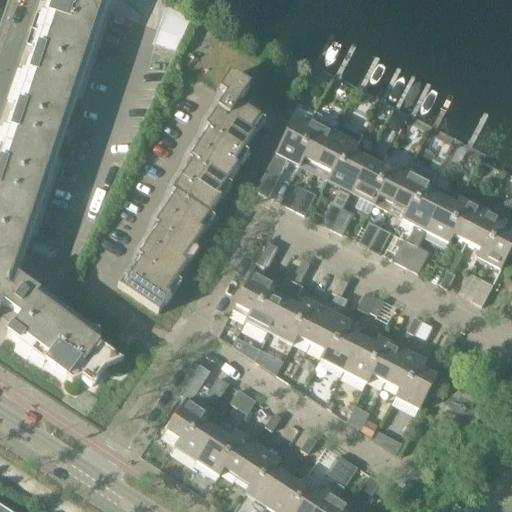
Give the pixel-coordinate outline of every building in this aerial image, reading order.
[(0,314),(15,325),(6,337),(71,385),(122,363),(36,299),(39,294),(17,278),(16,278),(17,276),(12,274),(17,260),(19,255),(21,248),(103,0),(52,0),(47,17),(43,16),(45,11),(44,11),(42,16),(36,14),(37,13),(35,13),(25,45),(26,45),(32,47),(30,52),(31,52),(33,47),(37,48),(28,74),(25,73),(26,68),(25,68),(23,73),(18,71),(18,70),(17,70),(6,102),(7,102),(13,104),(11,109),(13,109),(14,104),(18,105),(9,131),(6,130),(7,125),(6,125),(4,130),(0,128),(0,314)] [(117,288),(117,289),(157,316),(178,285),(180,287),(180,286),(175,282),(195,253),(197,254),(192,250),(212,221),(213,222),(214,221),(209,218),(229,188),(230,189),(231,188),(226,185),(246,156),(247,157),(248,156),(242,153),(262,124),(264,125),(264,124),(238,106),(249,90),(230,77),(218,95),(225,100),(205,130),(208,132),(188,162),(191,165),(171,195),(175,197),(154,227),(158,230),(138,259),(141,262),(121,291),(117,288)] [(289,114),(295,117),(300,106),(294,103),(289,114)] [(287,163),(298,169),(309,148),(300,144),(314,116),(313,115),(305,131),(291,124),(274,156),(275,156),(269,167),(255,194),(268,200),(283,171),(282,170),(287,163)] [(338,128),(314,116),(300,144),(309,148),(298,169),(312,176),(338,128)] [(326,183),(327,183),(337,162),(346,167),(361,139),(338,128),(312,176),(326,183)] [(344,208),(350,195),(371,155),(358,148),(362,140),(361,139),(346,167),(337,162),(327,183),(339,189),(320,227),(334,234),(338,227),(330,223),(334,216),(338,218),(342,211),(341,211),(343,207),(344,208)] [(375,182),(385,162),(371,155),(350,195),(373,207),(384,186),(375,182)] [(387,214),(391,207),(408,174),(385,162),(375,182),(384,186),(373,207),(387,214)] [(421,206),(431,185),(408,174),(391,207),(405,213),(401,221),(401,222),(412,201),(421,206)] [(422,239),(425,234),(442,201),(428,194),(432,186),(431,185),(421,206),(412,201),(401,222),(413,228),(411,233),(422,239)] [(293,187),(283,208),(297,215),(301,208),(293,204),(297,197),(301,199),(304,192),(293,187)] [(315,197),(304,192),(301,199),(297,197),(293,204),(301,208),(297,215),(304,219),(315,197)] [(464,202),(460,200),(449,220),(458,225),(447,245),(448,246),(452,238),(466,245),(484,209),(465,199),(464,202)] [(425,234),(447,245),(458,225),(449,220),(460,200),(459,200),(455,207),(442,201),(425,234)] [(475,260),(476,260),(487,239),(496,244),(506,224),(502,222),(504,220),(484,209),(466,245),(479,252),(475,260)] [(334,234),(342,238),(353,217),(342,211),(338,218),(334,216),(330,223),(338,227),(334,234)] [(510,227),(506,224),(496,244),(487,239),(476,260),(500,272),(511,248),(511,223),(511,224),(510,227)] [(357,246),(372,254),(375,246),(368,243),(371,235),(375,238),(379,230),(368,225),(357,246)] [(375,246),(372,254),(379,257),(390,236),(379,230),(375,238),(371,235),(368,243),(375,246)] [(382,259),(409,273),(413,266),(405,262),(409,255),(413,257),(416,250),(399,242),(393,255),(386,252),(382,259)] [(267,245),(256,266),(266,272),(277,250),(267,245)] [(409,273),(417,277),(428,256),(416,250),(413,257),(409,255),(405,262),(413,266),(409,273)] [(309,266),(301,263),(298,270),(305,273),(309,266)] [(298,278),(302,281),(305,273),(298,270),(290,284),(294,286),(298,278)] [(446,274),(443,281),(450,285),(454,278),(446,274)] [(244,323),(245,323),(256,303),(264,307),(275,287),(251,275),(232,312),(246,319),(244,323)] [(447,292),(450,285),(443,281),(439,288),(447,292)] [(335,298),(326,314),(310,346),(323,353),(319,361),(320,362),(331,341),(339,346),(350,325),(338,319),(346,302),(352,305),(359,292),(339,282),(335,289),(343,293),(339,300),(335,298)] [(470,304),(481,309),(492,288),(481,283),(470,304)] [(289,294),(275,287),(264,307),(256,303),(245,323),(268,335),(285,302),(289,294)] [(331,296),(335,298),(339,300),(343,293),(335,289),(331,296)] [(376,319),(380,312),(372,308),(376,301),(364,295),(356,311),(367,316),(368,315),(376,319)] [(298,309),(285,302),(268,335),(291,347),(302,327),(293,322),(303,302),(302,301),(298,309)] [(383,305),(376,301),(372,308),(380,312),(383,305)] [(326,314),(303,302),(293,322),(302,327),(291,347),(292,347),(297,339),(310,346),(326,314)] [(421,324),(413,320),(409,327),(417,331),(421,324)] [(320,362),(343,373),(360,341),(346,334),(350,326),(350,325),(339,346),(331,341),(320,362)] [(417,331),(409,327),(406,334),(414,338),(417,331)] [(115,339),(128,348),(136,337),(123,328),(115,339)] [(448,356),(455,341),(447,337),(440,352),(448,356)] [(373,348),(360,341),(343,373),(366,385),(377,365),(368,360),(378,340),(377,340),(373,348)] [(401,352),(378,340),(368,360),(377,365),(366,385),(367,386),(371,378),(385,385),(401,352)] [(251,350),(246,359),(253,364),(259,354),(251,350)] [(424,364),(401,352),(385,385),(398,391),(394,400),(395,400),(405,380),(414,384),(424,364)] [(405,380),(395,400),(419,412),(435,380),(421,372),(425,364),(424,364),(414,384),(405,380)] [(199,368),(179,398),(185,402),(190,405),(209,375),(199,368)] [(234,399),(241,404),(245,397),(238,393),(234,399)] [(236,411),(241,404),(234,399),(229,406),(236,411)] [(195,436),(208,417),(190,405),(185,402),(165,433),(179,442),(174,449),(174,450),(187,431),(195,436)] [(269,422),(276,427),(280,420),(273,416),(269,422)] [(174,450),(196,464),(216,433),(204,425),(209,417),(208,417),(195,436),(187,431),(174,450)] [(354,418),(349,427),(358,432),(363,424),(354,418)] [(271,434),(276,427),(269,422),(264,429),(271,434)] [(366,423),(360,433),(370,439),(377,429),(366,423)] [(196,464),(218,478),(230,459),(222,453),(235,434),(234,434),(229,441),(216,433),(196,464)] [(256,449),(235,434),(222,453),(230,459),(218,478),(219,479),(224,471),(236,479),(256,449)] [(378,434),(373,443),(382,448),(387,439),(378,434)] [(304,445),(311,450),(315,444),(308,439),(304,445)] [(307,457),(311,450),(304,445),(299,452),(307,457)] [(278,463),(256,449),(236,479),(249,488),(244,495),(245,496),(257,477),(265,482),(278,463)] [(324,478),(334,484),(347,464),(337,458),(324,478)] [(279,463),(278,463),(265,482),(257,477),(245,496),(266,510),(287,479),(274,471),(279,463)] [(343,490),(357,471),(347,464),(334,484),(343,490)] [(299,487),(287,479),(266,510),(269,511),(296,511),(301,505),(292,500),(305,480),(304,480),(299,487)] [(379,485),(369,479),(356,499),(366,505),(379,485)] [(315,511),(326,495),(305,480),(292,500),(301,505),(296,511),(315,511)] [(346,511),(348,509),(350,506),(338,499),(343,490),(334,484),(326,495),(315,511),(346,511)]
